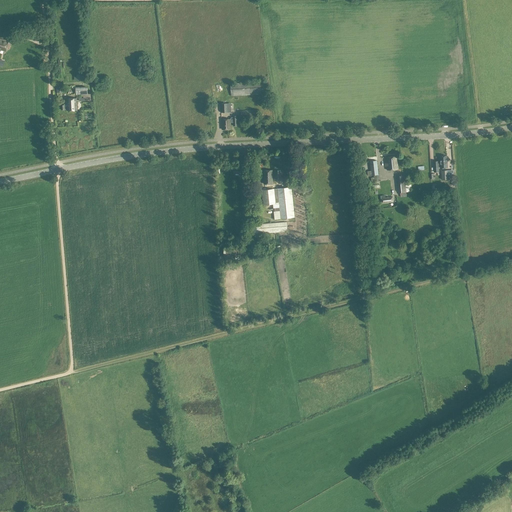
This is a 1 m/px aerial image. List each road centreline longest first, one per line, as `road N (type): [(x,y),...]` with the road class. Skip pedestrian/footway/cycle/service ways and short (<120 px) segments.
road 1 (tertiary): [(56,170),(158,153),(511,129)]
road 2 (track): [(511,259),(71,372)]
road 3 (unclassified): [(0,391),(71,372),(56,170)]
road 4 (track): [(122,0),(45,1),(55,164)]
road 5 (track): [(465,0),(481,133)]
